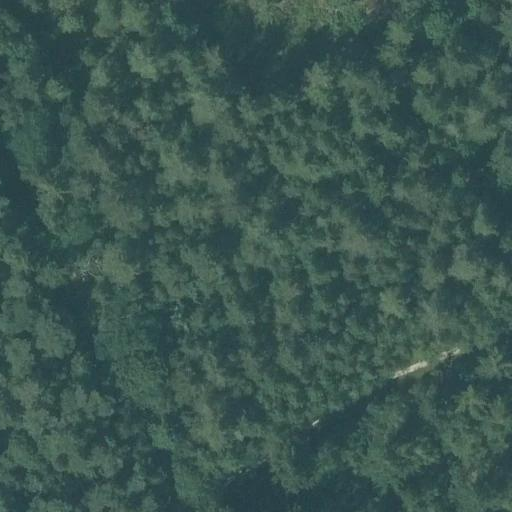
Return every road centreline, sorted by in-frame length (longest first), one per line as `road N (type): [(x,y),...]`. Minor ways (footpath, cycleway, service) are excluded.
road 1 (track): [(0,88),(213,511)]
road 2 (track): [(511,305),(457,324),(195,472),(140,511)]
